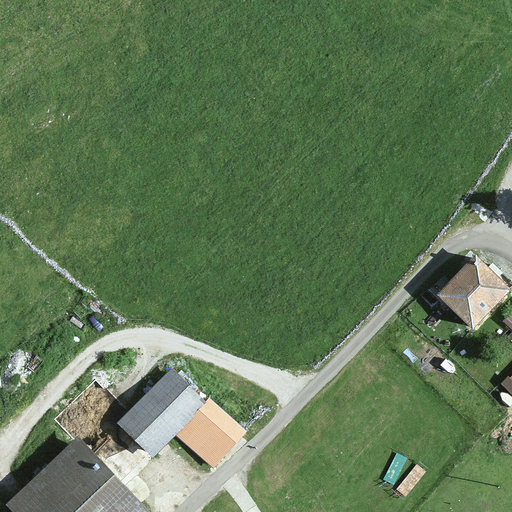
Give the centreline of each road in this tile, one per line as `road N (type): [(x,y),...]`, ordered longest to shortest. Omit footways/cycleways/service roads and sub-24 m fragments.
road 1 (track): [(183,511),(446,250),(476,240),(511,250)]
road 2 (track): [(0,452),(90,354),(126,337),(198,349),(302,396)]
